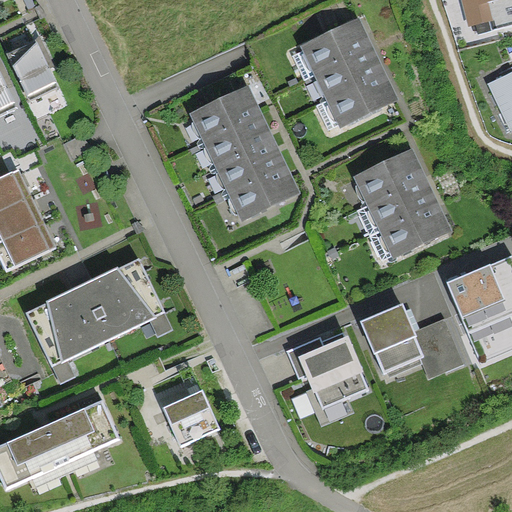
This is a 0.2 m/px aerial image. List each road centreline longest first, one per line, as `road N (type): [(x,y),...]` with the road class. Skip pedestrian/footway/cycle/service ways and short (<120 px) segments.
road 1 (residential): [(294,472),(61,0)]
road 2 (track): [(343,509),(361,489),(511,423)]
road 3 (track): [(511,154),(485,140),(476,125),(433,0)]
